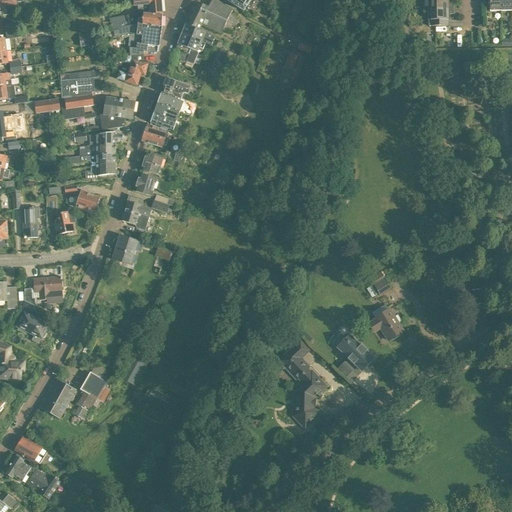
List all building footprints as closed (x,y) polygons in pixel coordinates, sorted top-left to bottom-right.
[(0,0),(0,16),(3,16),(2,9),(17,7),(16,3),(23,2),(23,0),(0,0)] [(149,12),(150,14),(162,16),(160,0),(135,0),(128,0),(129,6),(137,6),(137,11),(149,12)] [(226,0),(243,11),(250,0),(226,0)] [(427,0),(428,9),(453,9),(453,3),(449,3),(448,2),(447,0),(427,0)] [(501,11),(500,0),(489,0),(489,11),(501,11)] [(500,0),(501,11),(511,11),(511,0),(500,0)] [(196,3),(186,24),(198,30),(201,25),(221,34),(232,10),(214,1),(211,1),(208,9),(196,3)] [(324,2),(319,13),(329,18),(334,7),(324,2)] [(453,9),(428,9),(428,26),(448,26),(448,16),(449,14),(453,14),(453,9)] [(111,30),(117,29),(139,25),(161,28),(162,16),(150,14),(139,13),(109,19),(111,30)] [(186,25),(182,34),(202,42),(201,43),(205,45),(205,44),(211,46),(214,38),(198,31),(198,30),(186,24),(186,25)] [(160,38),(161,28),(139,25),(117,29),(119,39),(130,37),(137,35),(160,38)] [(182,34),(176,49),(182,52),(179,59),(180,61),(184,62),(186,61),(193,65),(194,63),(198,65),(202,57),(197,55),(198,53),(197,52),(199,48),(202,50),(205,45),(201,43),(202,42),(182,34)] [(128,48),(120,49),(121,58),(126,57),(143,55),(144,52),(148,53),(157,52),(158,47),(159,47),(160,38),(137,35),(130,37),(128,48)] [(299,42),(296,49),(306,54),(309,47),(299,42)] [(209,67),(227,72),(233,53),(215,48),(209,67)] [(260,63),(275,69),(280,58),(264,52),(260,63)] [(289,53),(282,76),(296,81),(300,68),(298,67),(301,57),(289,53)] [(119,72),(116,79),(137,86),(141,74),(144,75),(148,65),(144,64),(143,55),(126,57),(124,63),(130,65),(127,75),(119,72)] [(69,81),(61,81),(61,99),(92,95),(91,93),(101,92),(100,78),(93,78),(93,71),(68,74),(69,81)] [(9,74),(0,75),(0,87),(6,87),(11,86),(9,74)] [(161,92),(180,99),(182,93),(187,95),(190,87),(165,78),(162,86),(163,86),(161,92)] [(6,87),(0,87),(0,100),(15,98),(13,86),(11,86),(6,87)] [(61,99),(60,99),(63,121),(85,118),(84,107),(93,106),(92,95),(61,99)] [(156,104),(179,113),(182,104),(159,95),(159,96),(157,104),(156,104)] [(100,116),(102,130),(122,127),(122,125),(124,125),(125,119),(132,120),(135,102),(106,97),(103,115),(100,116)] [(34,103),(36,114),(60,111),(58,100),(34,103)] [(153,113),(153,114),(176,121),(179,113),(156,104),(156,105),(153,113)] [(5,133),(22,131),(21,123),(15,123),(14,115),(3,117),(2,112),(0,112),(0,138),(6,137),(5,133)] [(176,121),(153,114),(152,114),(153,114),(150,122),(149,123),(172,131),(176,121)] [(147,125),(144,134),(164,140),(167,132),(147,125)] [(73,135),(74,142),(86,141),(85,133),(73,135)] [(90,136),(90,146),(95,146),(106,145),(106,144),(112,143),(114,145),(115,145),(115,144),(116,143),(121,141),(122,141),(123,140),(123,136),(121,135),(121,134),(119,134),(119,135),(115,133),(90,136)] [(164,140),(144,134),(141,142),(162,148),(164,140)] [(79,150),(80,156),(89,156),(93,155),(114,154),(115,154),(115,145),(114,145),(112,143),(106,144),(106,145),(95,146),(90,146),(85,146),(86,150),(79,150)] [(173,162),(183,164),(185,158),(175,153),(173,162)] [(90,161),(91,168),(96,168),(96,166),(105,165),(115,164),(115,154),(114,154),(93,155),(89,156),(80,156),(80,157),(70,157),(70,164),(80,163),(87,162),(87,161),(90,161)] [(146,154),(143,163),(160,168),(162,159),(146,154)] [(0,156),(0,168),(4,169),(6,162),(8,163),(9,158),(0,156)] [(160,168),(143,163),(141,171),(157,176),(159,170),(163,171),(164,169),(160,168)] [(96,168),(91,168),(91,171),(86,171),(86,180),(97,178),(97,176),(115,174),(115,164),(105,165),(96,166),(96,168)] [(4,169),(0,168),(0,181),(2,182),(3,177),(8,178),(9,171),(4,169)] [(170,185),(156,180),(139,175),(134,192),(151,197),(153,189),(167,193),(170,185)] [(64,187),(65,194),(77,193),(76,186),(64,187)] [(238,204),(247,207),(253,190),(244,187),(238,204)] [(87,195),(88,194),(81,191),(78,200),(75,199),(73,205),(76,206),(76,207),(94,213),(94,211),(96,211),(98,207),(96,205),(98,199),(87,195)] [(12,194),(13,210),(20,209),(19,193),(12,194)] [(122,221),(135,225),(136,229),(144,231),(148,218),(151,210),(140,207),(142,201),(130,197),(130,196),(129,196),(126,203),(127,204),(122,221)] [(156,196),(154,201),(169,206),(173,208),(175,202),(156,196)] [(154,201),(151,209),(166,214),(169,215),(171,210),(168,209),(169,206),(154,201)] [(39,219),(38,208),(22,209),(24,239),(37,238),(36,219),(39,219)] [(66,213),(53,216),(57,235),(62,234),(62,235),(63,235),(64,236),(65,236),(66,235),(67,235),(68,234),(68,233),(73,232),(72,223),(68,224),(66,213)] [(112,260),(131,265),(138,243),(119,237),(112,260)] [(154,256),(155,256),(169,261),(172,252),(158,247),(154,256)] [(380,271),(369,278),(372,283),(384,276),(380,271)] [(24,289),(25,301),(35,306),(34,298),(32,298),(31,293),(39,293),(39,301),(56,299),(56,291),(62,291),(61,277),(60,277),(33,280),(33,289),(24,289)] [(14,305),(17,305),(16,288),(6,288),(6,283),(0,283),(0,301),(6,301),(7,309),(14,309),(14,305)] [(474,305),(474,306),(475,306),(475,305),(483,304),(483,305),(484,305),(484,304),(483,304),(481,290),(482,290),(482,289),(481,289),(473,290),(472,290),(472,291),(474,305)] [(21,309),(33,315),(36,308),(25,302),(21,309)] [(375,320),(369,324),(374,332),(380,329),(388,340),(403,331),(389,310),(386,305),(372,314),(375,318),(374,319),(375,320)] [(23,312),(16,327),(19,328),(18,331),(25,335),(27,332),(34,336),(32,340),(38,343),(41,339),(42,338),(44,337),(46,334),(45,332),(49,325),(32,317),(23,312)] [(307,334),(303,337),(310,343),(313,340),(307,334)] [(347,343),(341,350),(349,357),(347,359),(353,365),(354,364),(360,370),(372,357),(366,351),(367,350),(361,344),(360,346),(352,338),(349,342),(348,341),(346,342),(347,343)] [(11,347),(2,345),(3,341),(0,339),(0,378),(9,379),(8,379),(20,379),(21,371),(23,371),(24,361),(13,361),(14,359),(14,358),(12,356),(11,356),(10,356),(11,347)] [(292,349),(279,361),(285,367),(287,365),(302,381),(294,388),(294,394),(296,397),(296,408),(294,410),(293,416),(299,422),(304,428),(319,414),(314,408),(314,398),(326,387),(308,368),(309,367),(292,349)] [(136,355),(124,376),(136,382),(145,364),(142,358),(136,355)] [(222,371),(234,376),(240,362),(227,357),(222,371)] [(85,392),(77,405),(88,411),(92,405),(96,407),(100,401),(102,402),(109,390),(104,386),(106,382),(90,373),(81,389),(81,391),(85,392)] [(41,408),(60,419),(75,391),(56,380),(41,408)] [(146,401),(167,412),(173,401),(152,390),(146,401)] [(15,451),(34,462),(43,449),(23,438),(15,451)] [(4,473),(12,478),(13,477),(21,482),(31,468),(23,462),(24,460),(17,454),(15,456),(4,473)] [(39,491),(38,493),(48,500),(60,482),(49,475),(48,477),(36,470),(27,484),(39,491)] [(21,491),(16,497),(23,502),(24,501),(26,502),(30,497),(21,491)] [(0,511),(5,505),(10,509),(16,501),(4,492),(0,497),(0,511)] [(148,511),(171,511),(154,501),(148,511)]
